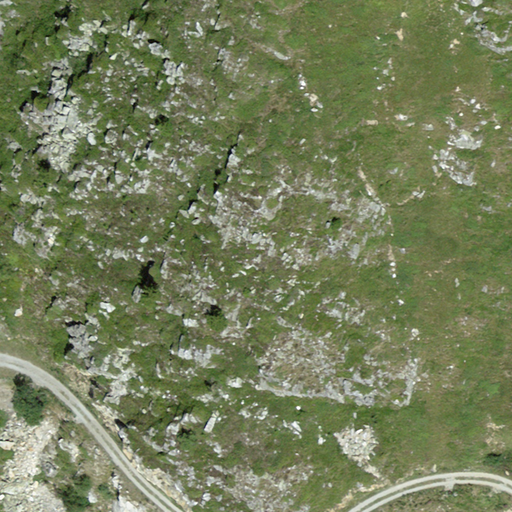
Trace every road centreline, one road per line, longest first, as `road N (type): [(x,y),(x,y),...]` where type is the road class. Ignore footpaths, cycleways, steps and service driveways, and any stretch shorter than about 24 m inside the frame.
road 1 (track): [(175,511),(127,472),(58,391),(0,360)]
road 2 (track): [(511,487),(466,478),(410,487),(362,511)]
